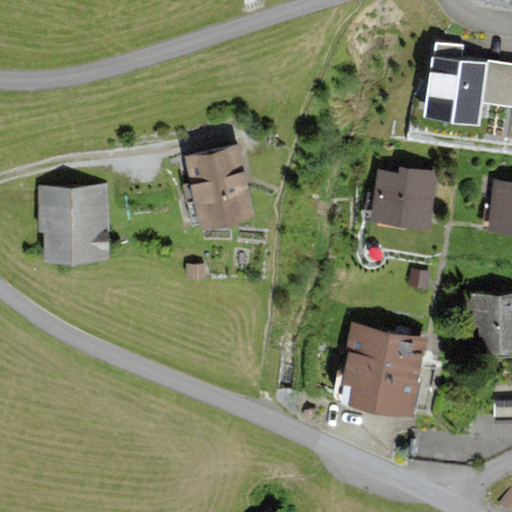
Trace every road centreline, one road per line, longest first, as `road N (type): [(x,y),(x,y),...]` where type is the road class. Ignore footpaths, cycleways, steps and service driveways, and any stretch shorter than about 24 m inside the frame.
road 1 (residential): [(466,511),(72,336),(0,280)]
road 2 (residential): [(0,79),(75,78),(324,0)]
